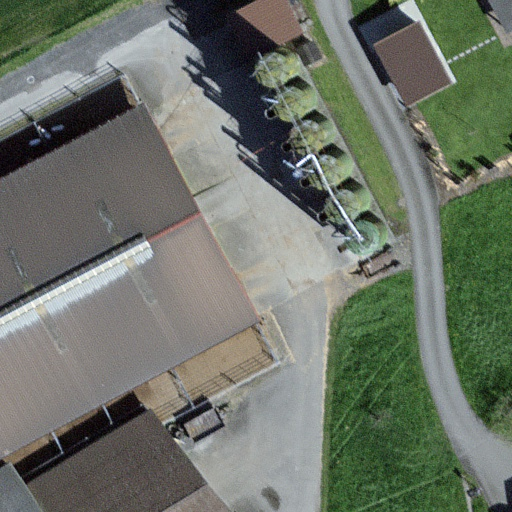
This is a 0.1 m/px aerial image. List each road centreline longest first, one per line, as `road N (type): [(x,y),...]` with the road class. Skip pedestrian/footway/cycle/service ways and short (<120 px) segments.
road 1 (residential): [(511,457),(485,448),(443,389),(433,226),(344,32),(340,0)]
road 2 (unknown): [(218,0),(0,104)]
road 3 (unknown): [(291,511),(303,312)]
